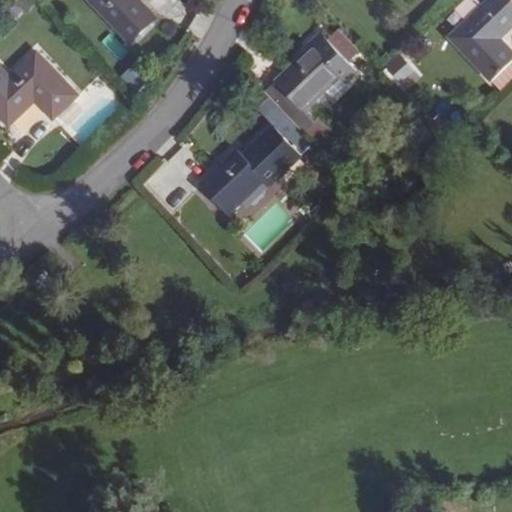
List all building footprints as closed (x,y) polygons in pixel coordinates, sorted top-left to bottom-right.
[(139,0),(88,0),(130,43),(157,18),(139,0)] [(511,29),(511,1),(511,0),(490,0),(451,39),(491,82),(492,81),(511,61),(511,50),(502,40),(511,29)] [(100,44),(118,58),(126,47),(108,34),(100,44)] [(313,50),(318,56),(332,44),(326,38),(313,50)] [(313,50),(266,93),(289,117),(299,108),(302,111),(339,77),(345,83),(358,71),(332,44),(318,56),(313,50)] [(54,120),(79,97),(37,52),(10,77),(0,66),(0,115),(10,126),(36,101),(54,120)] [(511,84),(511,61),(492,81),(504,92),(511,84)] [(269,185),(308,147),(282,121),(243,160),(238,154),(203,187),(229,213),(264,181),(269,185)] [(47,299),(60,286),(47,271),(33,285),(47,299)]
